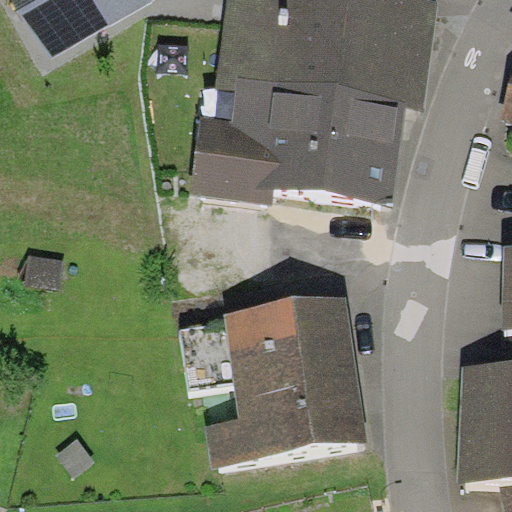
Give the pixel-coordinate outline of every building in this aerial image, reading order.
[(20,0),(54,57),(121,18),(152,0),(20,0)] [(427,112),(442,0),(227,0),(216,89),(239,92),(235,125),(201,120),(191,194),(272,205),(274,190),(396,206),(408,124),(409,110),(427,112)] [(511,79),(499,119),(511,123),(511,79)] [(511,244),(504,244),(501,328),(511,328),(511,244)] [(65,261),(30,255),(25,284),(60,290),(65,261)] [(356,362),(346,294),(226,312),(228,322),(181,330),(190,389),(237,382),(242,419),(208,424),(214,467),(369,444),(361,396),(356,362)] [(511,511),(511,369),(463,368),(458,483),(499,485),(504,503),(506,511),(511,511)]
